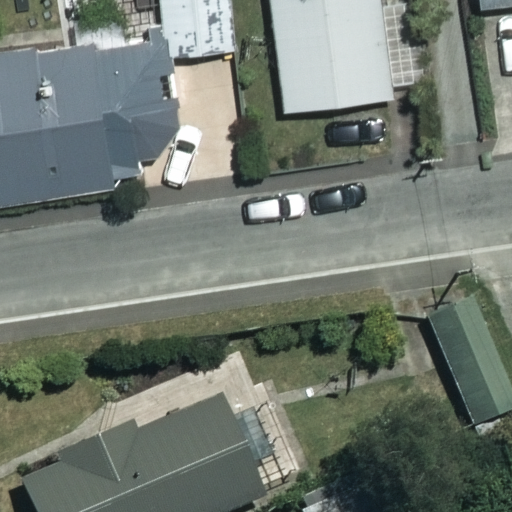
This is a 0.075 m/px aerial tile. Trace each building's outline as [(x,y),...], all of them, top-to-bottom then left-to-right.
[(173,0),(175,24),(180,53),(243,49),(239,0),(173,0)] [(395,0),(282,0),(295,110),(406,97),(395,0)] [(148,114),(172,112),(168,69),(182,68),(180,53),(175,24),(158,26),(159,42),(0,56),(0,195),(133,183),(133,175),(153,173),(148,114)] [(511,409),(511,384),(478,302),(428,323),(471,427),(511,409)] [(238,511),(270,500),(229,397),(24,479),(36,511),(238,511)] [(349,511),(344,491),(310,500),(312,511),(349,511)]
